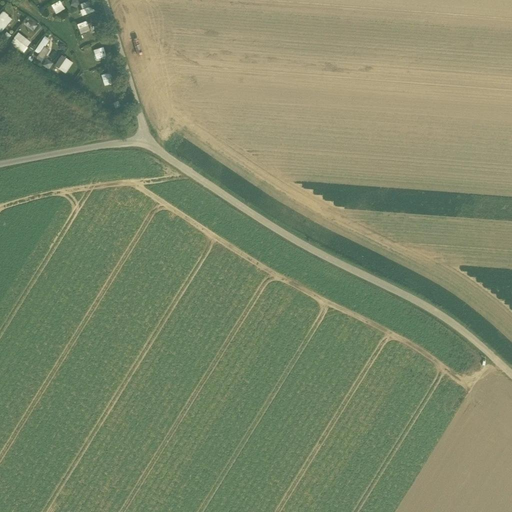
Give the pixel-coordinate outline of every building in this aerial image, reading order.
[(60,1),(51,6),(56,15),(65,10),(60,1)] [(91,1),(79,5),(83,16),(94,12),(91,1)] [(0,14),(0,32),(12,20),(3,11),(0,14)] [(23,53),(31,43),(18,33),(10,43),(23,53)] [(41,63),(49,50),(45,47),(49,40),(45,37),(35,52),(39,55),(36,59),(41,63)] [(100,59),(109,56),(107,46),(97,48),(100,59)] [(61,55),(54,67),(66,74),(73,63),(61,55)] [(43,67),(50,70),(53,63),(46,60),(43,67)] [(111,74),(102,75),(103,86),(112,85),(111,74)]
